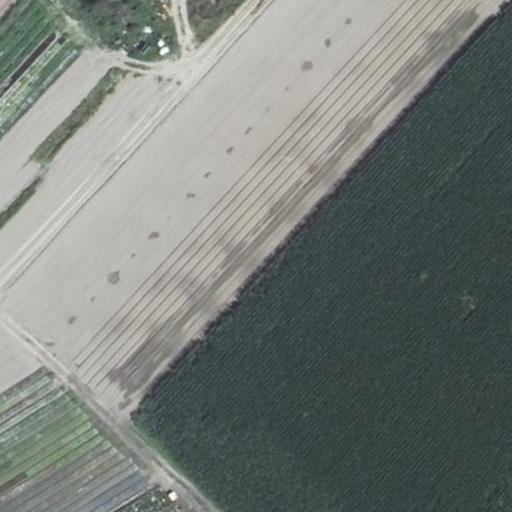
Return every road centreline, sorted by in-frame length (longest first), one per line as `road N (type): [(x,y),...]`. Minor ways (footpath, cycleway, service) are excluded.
road 1 (track): [(0,277),(104,175),(253,0)]
road 2 (track): [(222,511),(139,441),(0,289)]
